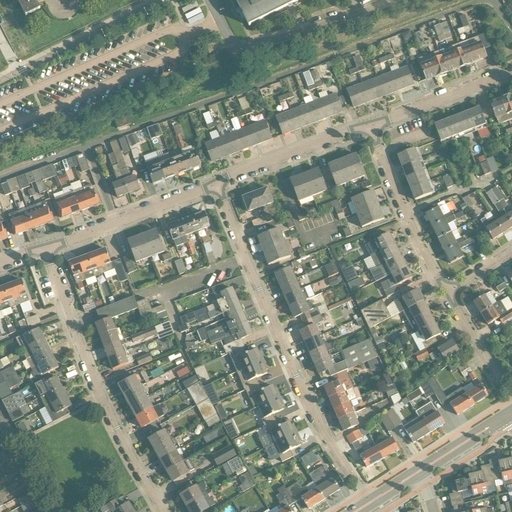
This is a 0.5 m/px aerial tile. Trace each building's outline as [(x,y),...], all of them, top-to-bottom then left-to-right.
[(11,0),(13,2),(17,0),(25,16),(40,9),(35,0),(11,0)] [(235,0),(246,21),(249,27),(250,26),(250,25),(285,8),(300,0),(360,0),(363,5),(372,0),(235,0)] [(196,2),(181,10),(183,13),(198,6),(196,2)] [(200,8),(185,16),(189,25),(204,17),(200,8)] [(463,28),(465,33),(471,31),(465,16),(459,18),(463,28)] [(440,25),(445,41),(451,39),(449,33),(450,33),(446,23),(440,25)] [(439,43),(445,41),(440,25),(434,27),(439,43)] [(426,48),(424,43),(420,32),(414,34),(420,50),(426,48)] [(468,41),(476,62),(486,59),(480,43),(479,43),(477,38),(468,41)] [(466,66),(476,62),(468,41),(458,45),(466,66)] [(216,42),(206,47),(209,54),(219,49),(216,42)] [(456,70),(466,66),(458,45),(448,48),(456,70)] [(446,74),(456,70),(448,48),(438,52),(446,74)] [(436,77),(446,74),(438,52),(428,55),(436,77)] [(426,81),(436,77),(428,55),(419,59),(421,65),(420,65),(426,81)] [(356,68),(358,73),(365,70),(359,56),(352,58),(356,68)] [(391,73),(398,91),(413,86),(406,67),(391,73)] [(318,79),(320,78),(317,71),(310,73),(312,80),(318,79)] [(383,97),(398,91),(391,73),(376,79),(383,97)] [(368,103),(383,97),(376,79),(361,84),(368,103)] [(353,108),(368,103),(361,84),(346,90),(353,108)] [(320,100),(327,118),(342,113),(335,94),(328,97),(320,100)] [(508,122),(511,120),(511,102),(510,97),(500,101),(508,122)] [(327,118),(320,100),(313,103),(305,105),(312,124),(327,118)] [(499,125),(508,122),(500,101),(490,104),(496,120),(497,120),(499,125)] [(297,130),(312,124),(305,105),(290,111),(297,130)] [(468,113),(474,129),(486,125),(479,108),(468,113)] [(282,136),(297,130),(290,111),(275,117),(282,136)] [(207,125),(213,123),(209,113),(203,115),(207,125)] [(464,137),(475,132),(474,129),(468,113),(456,117),(463,134),(464,137)] [(117,130),(130,125),(129,120),(127,115),(114,120),(116,127),(117,130)] [(445,121),(452,138),(463,134),(456,117),(445,121)] [(249,127),(256,145),(271,140),(264,121),(263,121),(258,124),(249,127)] [(441,142),(452,138),(445,121),(434,126),(440,142),(441,142)] [(162,136),(158,125),(146,129),(151,140),(162,136)] [(241,151),(256,145),(249,127),(234,133),(241,151)] [(227,157),(241,151),(234,133),(219,138),(227,157)] [(140,143),(135,135),(127,139),(132,147),(140,143)] [(212,163),(227,157),(219,138),(204,144),(212,163)] [(402,167),(422,160),(417,148),(397,156),(402,167)] [(113,154),(128,194),(140,190),(135,177),(130,179),(120,151),(113,154)] [(182,156),(188,171),(200,167),(194,151),(182,156)] [(83,154),(75,157),(79,166),(81,173),(89,170),(83,154)] [(117,198),(128,194),(113,154),(108,156),(112,167),(111,167),(117,184),(112,186),(117,198)] [(157,160),(165,180),(176,176),(171,160),(169,154),(157,158),(158,160),(157,160)] [(328,166),(336,188),(365,177),(356,155),(328,166)] [(176,176),(188,171),(182,156),(171,160),(176,176)] [(65,171),(74,167),(71,159),(62,162),(65,171)] [(153,185),(165,180),(157,160),(145,165),(153,185)] [(406,179),(426,171),(422,160),(402,167),(406,179)] [(491,174),(486,162),(480,165),(484,176),(491,174)] [(39,170),(43,181),(54,177),(57,176),(53,165),(39,170)] [(47,192),(43,181),(39,170),(25,175),(25,176),(28,185),(31,184),(35,182),(40,194),(47,192)] [(290,180),(298,202),(327,192),(318,170),(290,180)] [(410,190),(430,182),(426,171),(406,179),(410,190)] [(66,183),(63,175),(58,177),(61,185),(66,183)] [(449,175),(442,178),(447,189),(454,187),(449,175)] [(17,179),(20,191),(26,189),(29,188),(28,185),(25,176),(17,179)] [(11,194),(20,191),(17,179),(7,182),(7,183),(11,194)] [(430,182),(410,190),(415,201),(431,195),(435,193),(430,182)] [(5,196),(11,194),(7,183),(1,185),(5,196)] [(82,189),(90,208),(99,205),(91,185),(82,189)] [(511,211),(511,212),(495,188),(491,191),(511,224),(511,211)] [(90,208),(82,189),(73,192),(80,212),(90,208)] [(255,194),(260,208),(272,204),(267,189),(255,194)] [(28,192),(29,196),(30,198),(36,196),(34,190),(28,192)] [(503,234),(511,228),(511,224),(491,191),(486,194),(493,206),(494,206),(499,213),(498,214),(501,218),(496,222),(503,234)] [(71,215),(80,212),(73,192),(64,195),(71,215)] [(373,192),(351,200),(362,229),(384,220),(373,192)] [(248,213),(260,208),(255,194),(242,198),(248,213)] [(62,219),(71,215),(64,195),(54,199),(62,219)] [(36,205),(43,226),(53,222),(45,202),(36,205)] [(468,209),(464,204),(459,207),(462,212),(468,209)] [(34,229),(43,226),(36,205),(27,209),(34,229)] [(454,216),(451,212),(443,216),(439,208),(425,215),(431,227),(454,216)] [(25,232),(34,229),(27,209),(17,212),(25,232)] [(16,236),(25,232),(17,212),(8,216),(16,236)] [(192,217),(197,232),(209,228),(204,213),(192,217)] [(438,240),(451,233),(447,225),(463,217),(461,213),(456,215),(454,216),(431,227),(438,240)] [(263,218),(266,224),(273,222),(270,215),(263,218)] [(185,237),(197,232),(192,217),(179,222),(185,237)] [(254,229),(266,224),(263,218),(251,222),(254,229)] [(503,234),(496,222),(490,226),(485,218),(480,221),(492,241),(503,234)] [(173,241),(185,237),(179,222),(167,226),(173,241)] [(268,266),(290,258),(279,229),(257,238),(268,266)] [(127,241),(135,263),(164,253),(156,231),(127,241)] [(298,237),(296,231),(288,234),(291,240),(298,237)] [(444,252),(471,239),(469,234),(455,241),(451,233),(438,240),(444,252)] [(371,258),(394,246),(388,235),(365,246),(371,258)] [(471,239),(444,252),(450,265),(463,258),(459,250),(474,243),(471,239)] [(380,267),(400,257),(394,246),(371,258),(376,268),(380,267)] [(104,274),(113,270),(111,263),(110,263),(105,250),(96,253),(104,274)] [(87,256),(95,277),(104,274),(96,253),(87,256)] [(85,281),(95,277),(87,256),(78,260),(85,281)] [(130,256),(123,259),(127,270),(129,274),(136,272),(134,268),(130,256)] [(311,261),(310,257),(307,258),(309,263),(312,270),(317,268),(314,260),(311,261)] [(389,276),(405,267),(400,257),(380,267),(383,273),(387,271),(389,276)] [(293,269),(309,263),(307,258),(291,264),(293,269)] [(76,284),(85,281),(78,260),(68,263),(76,284)] [(113,262),(118,275),(121,283),(128,281),(120,260),(113,262)] [(174,263),(179,276),(187,273),(182,260),(174,263)] [(405,267),(389,276),(391,279),(380,284),(387,298),(400,291),(397,286),(411,278),(405,267)] [(354,279),(348,268),(341,272),(347,283),(354,279)] [(280,286),(296,279),(295,275),(294,275),(291,269),(276,275),(280,286)] [(285,297),(300,290),(298,285),(299,285),(296,279),(280,286),(285,297)] [(337,284),(336,279),(335,279),(328,282),(331,288),(338,285),(337,284)] [(364,287),(360,279),(348,285),(351,292),(364,287)] [(12,284),(20,305),(29,302),(21,281),(12,284)] [(504,283),(496,288),(499,293),(507,288),(504,283)] [(11,309),(20,305),(12,284),(3,288),(11,309)] [(217,303),(206,308),(208,313),(237,301),(232,289),(226,292),(223,284),(211,289),(217,303)] [(0,308),(1,312),(11,309),(3,288),(0,288),(0,308)] [(306,290),(310,300),(316,298),(312,288),(306,290)] [(289,308),(305,301),(300,290),(285,297),(289,308)] [(403,312),(422,302),(417,291),(394,302),(400,314),(403,312)] [(497,304),(496,304),(490,293),(473,303),(480,314),(497,304)] [(85,306),(82,307),(84,314),(96,309),(91,297),(85,299),(87,305),(85,306)] [(148,300),(136,304),(134,297),(96,312),(100,323),(95,325),(100,336),(116,330),(112,319),(138,309),(142,321),(157,315),(165,312),(163,307),(152,311),(148,300)] [(224,320),(242,312),(237,301),(208,313),(207,314),(210,320),(222,315),(224,320)] [(310,305),(307,306),(305,301),(289,308),(294,318),(300,316),(302,323),(320,315),(317,308),(312,310),(310,305)] [(369,329),(373,328),(391,318),(382,301),(361,312),(369,329)] [(414,320),(428,313),(422,302),(403,312),(408,323),(414,320)] [(497,304),(480,314),(487,326),(499,319),(502,324),(511,317),(511,310),(507,312),(500,302),(496,304),(497,304)] [(252,308),(247,310),(251,319),(256,316),(252,308)] [(166,312),(165,312),(157,315),(159,321),(168,318),(166,312)] [(209,340),(247,324),(242,312),(224,320),(227,325),(207,333),(204,328),(197,331),(202,343),(209,340)] [(24,315),(26,320),(29,327),(40,322),(37,316),(30,318),(28,313),(24,315)] [(186,325),(197,321),(193,313),(180,319),(182,325),(178,327),(181,333),(188,330),(186,325)] [(428,313),(414,320),(416,326),(414,327),(417,332),(434,324),(428,313)] [(321,318),(320,315),(302,323),(305,329),(300,332),(304,343),(321,336),(319,331),(318,331),(315,326),(323,322),(321,318)] [(21,330),(29,327),(26,320),(18,323),(21,330)] [(171,322),(157,327),(161,340),(175,335),(171,322)] [(247,324),(209,340),(211,345),(223,340),(226,346),(223,347),(226,355),(229,354),(243,347),(244,347),(241,340),(252,335),(247,324)] [(425,349),(425,350),(438,343),(435,337),(440,335),(434,324),(417,332),(420,338),(422,337),(425,342),(422,344),(425,349)] [(131,337),(132,341),(133,344),(145,339),(146,340),(157,336),(154,328),(131,337)] [(21,350),(43,339),(38,329),(24,337),(23,336),(15,339),(21,350)] [(104,348),(120,342),(116,330),(100,336),(104,348)] [(408,337),(405,332),(399,335),(402,340),(408,337)] [(321,336),(304,343),(309,353),(326,346),(321,336)] [(374,340),(377,346),(382,343),(384,343),(381,337),(378,339),(374,340)] [(26,360),(48,349),(43,339),(21,350),(26,360)] [(367,362),(376,358),(377,357),(370,340),(361,344),(360,344),(352,348),(335,355),(314,364),(319,375),(328,371),(331,377),(330,377),(331,378),(331,377),(346,372),(346,371),(348,370),(367,362)] [(108,359),(125,353),(123,347),(122,348),(120,342),(104,348),(108,359)] [(452,342),(443,347),(438,351),(432,355),(436,361),(441,357),(445,362),(452,358),(451,358),(459,353),(452,342)] [(326,347),(326,346),(309,353),(314,364),(335,355),(331,344),(326,347)] [(246,355),(243,347),(229,354),(237,373),(263,362),(259,353),(258,354),(257,350),(256,350),(246,355)] [(31,370),(53,359),(48,349),(26,360),(31,370)] [(429,357),(425,350),(414,355),(418,363),(429,357)] [(125,353),(108,359),(113,371),(129,365),(128,364),(133,362),(131,356),(127,358),(125,353)] [(149,354),(136,359),(139,366),(152,361),(149,354)] [(378,363),(376,358),(367,362),(369,367),(378,363)] [(53,359),(31,370),(32,373),(31,374),(36,380),(58,368),(53,359)] [(451,372),(458,369),(461,366),(458,361),(448,367),(451,372)] [(245,391),(259,385),(256,379),(267,374),(265,371),(266,370),(267,370),(263,362),(237,373),(245,391)] [(473,373),(469,368),(466,364),(461,366),(458,369),(464,379),(469,376),(473,382),(477,379),(473,373)] [(353,389),(346,372),(331,377),(334,384),(324,388),(329,399),(353,389)] [(5,383),(10,380),(7,373),(2,376),(5,383)] [(135,376),(132,377),(130,373),(120,378),(123,383),(118,385),(124,396),(141,387),(135,376)] [(392,384),(387,374),(378,378),(382,389),(392,384)] [(41,398),(61,388),(56,378),(47,382),(46,379),(34,385),(41,398)] [(426,382),(434,395),(442,406),(448,402),(446,398),(442,393),(441,390),(438,387),(433,378),(430,380),(426,382)] [(10,380),(5,383),(6,384),(0,386),(0,398),(1,402),(13,396),(9,390),(14,387),(10,380)] [(427,400),(434,395),(426,382),(419,388),(427,400)] [(196,406),(208,399),(200,383),(187,390),(196,406)] [(262,391),(259,385),(245,391),(254,411),(258,409),(280,399),(275,389),(274,390),(272,387),(272,386),(262,391)] [(130,407),(145,399),(142,392),(145,391),(143,386),(141,387),(124,396),(130,407)] [(388,399),(396,395),(393,386),(384,390),(388,399)] [(466,395),(472,407),(488,397),(481,386),(466,395)] [(46,407),(66,397),(61,388),(41,398),(46,407)] [(357,399),(353,389),(329,399),(334,410),(351,403),(351,402),(357,399)] [(414,399),(411,394),(406,397),(409,402),(414,399)] [(457,416),(472,407),(466,395),(450,405),(457,416)] [(19,409),(15,401),(13,396),(1,402),(8,414),(19,409)] [(71,407),(66,397),(46,407),(54,423),(69,415),(67,409),(71,407)] [(136,418),(151,409),(145,399),(130,407),(136,418)] [(205,422),(217,415),(208,399),(196,406),(204,422),(205,422)] [(283,406),(280,399),(258,409),(264,419),(259,421),(262,428),(276,421),(273,415),(283,410),(282,407),(283,406)] [(338,421),(355,414),(355,413),(358,411),(356,407),(353,408),(351,403),(334,410),(338,421)] [(421,423),(429,434),(444,424),(437,413),(431,403),(422,408),(426,413),(418,418),(421,423)] [(151,409),(136,418),(142,429),(157,420),(164,416),(158,406),(151,410),(151,409)] [(19,409),(8,414),(12,423),(23,417),(19,409)] [(385,414),(395,429),(402,424),(392,410),(385,414)] [(355,414),(338,421),(343,432),(359,425),(356,419),(357,419),(355,414)] [(388,433),(395,429),(385,414),(379,417),(388,433)] [(217,415),(205,422),(208,428),(220,422),(217,415)] [(279,428),(276,421),(262,428),(272,447),(276,445),(297,435),(292,425),(291,426),(289,423),(289,422),(279,428)] [(429,434),(421,423),(406,433),(413,444),(429,434)] [(213,433),(216,439),(222,435),(219,429),(213,433)] [(170,441),(172,440),(170,436),(168,437),(164,430),(148,439),(154,450),(170,441)] [(239,437),(237,431),(229,435),(232,441),(239,437)] [(382,460),(376,448),(364,454),(357,441),(363,438),(359,431),(347,437),(351,445),(352,444),(359,457),(360,456),(360,457),(366,469),(382,460)] [(293,457),(290,451),(300,446),(299,443),(300,442),(297,435),(276,445),(281,454),(278,456),(282,463),(293,457)] [(376,448),(382,460),(398,451),(392,439),(376,448)] [(177,444),(173,447),(170,441),(154,450),(160,461),(176,452),(180,450),(180,449),(177,444)] [(0,454),(9,449),(6,442),(0,445),(0,454)] [(211,456),(217,466),(236,456),(230,446),(211,456)] [(9,449),(0,454),(0,460),(2,464),(14,457),(9,449)] [(166,471),(182,462),(176,452),(160,461),(166,471)] [(300,458),(301,459),(306,468),(318,461),(312,452),(300,458)] [(507,488),(511,486),(511,452),(510,453),(511,459),(505,461),(510,481),(503,482),(504,488),(507,488)] [(238,477),(248,472),(240,457),(228,463),(233,474),(236,473),(238,477)] [(510,481),(505,461),(499,462),(498,459),(488,462),(489,466),(493,482),(494,481),(502,479),(503,482),(510,481)] [(0,469),(3,475),(5,474),(15,468),(12,462),(0,468),(0,469)] [(182,462),(166,471),(172,482),(189,473),(188,471),(189,471),(183,462),(182,462)] [(495,486),(494,481),(493,482),(489,466),(480,468),(481,473),(475,474),(479,495),(488,493),(486,488),(495,486)] [(317,489),(324,500),(340,490),(325,467),(320,470),(309,476),(317,489)] [(15,468),(5,474),(8,479),(18,474),(15,468)] [(255,487),(251,479),(248,473),(242,476),(248,490),(255,487)] [(473,496),(479,495),(475,474),(468,476),(469,481),(465,482),(465,480),(455,482),(455,484),(450,485),(453,495),(449,496),(450,502),(462,499),(461,493),(471,491),(473,496)] [(23,480),(14,485),(8,488),(12,494),(26,486),(23,480)] [(298,483),(286,491),(294,504),(302,499),(308,510),(324,500),(317,489),(309,493),(305,488),(302,489),(298,483)] [(186,507),(204,497),(208,495),(205,490),(200,493),(197,487),(180,496),(186,507)] [(279,511),(291,511),(288,508),(294,504),(286,491),(284,487),(278,491),(280,494),(276,497),(280,503),(279,504),(283,510),(279,511)] [(22,507),(34,500),(31,494),(18,501),(22,507)] [(186,507),(189,511),(209,511),(208,509),(209,509),(206,503),(210,501),(208,495),(204,497),(186,507)] [(464,505),(462,499),(450,502),(452,508),(453,507),(464,505)] [(34,500),(22,507),(21,507),(23,511),(28,511),(37,507),(34,500)] [(133,511),(128,504),(121,509),(115,500),(96,511),(133,511)] [(487,511),(487,509),(475,511),(473,502),(464,505),(453,507),(453,511),(487,511)]
